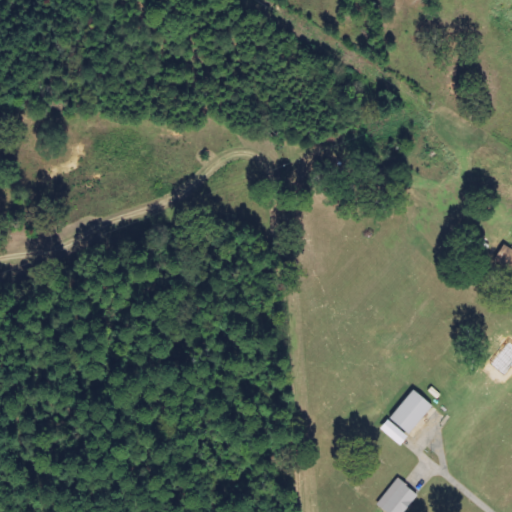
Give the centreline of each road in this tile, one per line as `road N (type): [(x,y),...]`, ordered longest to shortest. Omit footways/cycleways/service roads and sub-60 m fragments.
road 1 (residential): [(304,511),(260,98)]
road 2 (residential): [(260,98),(191,116),(145,152),(119,212),(121,298)]
